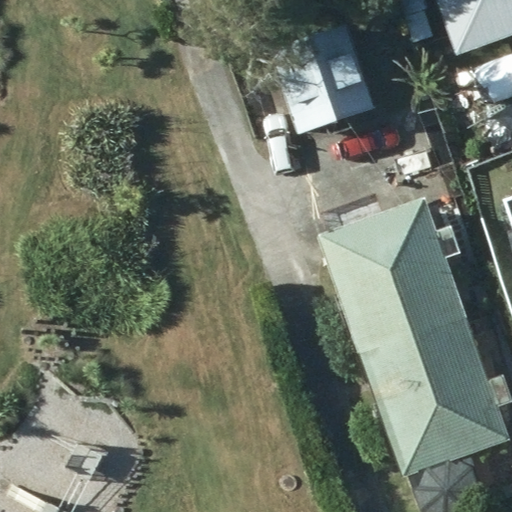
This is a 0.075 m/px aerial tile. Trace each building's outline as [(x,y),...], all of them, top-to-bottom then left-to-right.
[(423,0),(392,0),(408,51),(435,42),(423,0)] [(511,0),(432,0),(456,65),(511,44),(511,0)] [(373,117),(345,35),(270,63),(298,143),(373,117)] [(511,101),(511,51),(441,76),(456,121),(511,101)] [(511,239),(511,253),(511,254),(511,256),(511,207),(502,211),(511,239)] [(317,252),(361,371),(467,334),(444,272),(462,266),(452,240),(436,245),(425,214),(317,252)] [(487,390),(467,334),(361,371),(404,489),(509,451),(497,418),(511,413),(511,406),(503,383),(487,390)]
